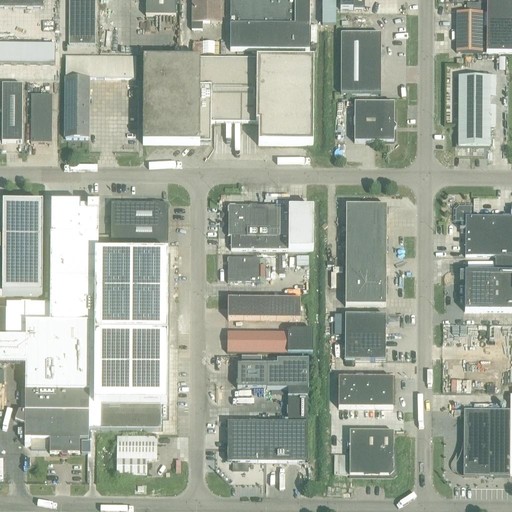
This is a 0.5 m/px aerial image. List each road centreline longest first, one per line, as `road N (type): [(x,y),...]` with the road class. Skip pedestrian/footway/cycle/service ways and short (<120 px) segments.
road 1 (unclassified): [(422,508),(423,179)]
road 2 (unclassified): [(198,505),(199,177)]
road 3 (unclassified): [(422,508),(198,505)]
road 4 (unclassified): [(423,179),(199,177)]
road 5 (unclassified): [(199,177),(0,173)]
road 6 (unclassified): [(198,505),(0,505)]
road 7 (unclassified): [(423,179),(425,0)]
